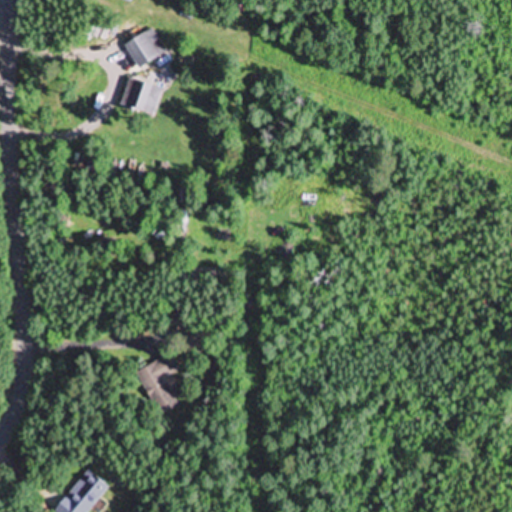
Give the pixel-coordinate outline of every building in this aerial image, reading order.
[(123,47),(139,71),(164,55),(148,31),(123,47)] [(150,118),(163,93),(132,78),(120,104),(150,118)] [(165,326),(183,326),(183,303),(165,303),(165,326)] [(188,355),(211,355),(211,331),(188,331),(188,355)] [(136,373),(159,418),(179,407),(165,380),(180,373),(171,355),(136,373)] [(54,511),(89,511),(108,489),(88,472),(54,511)]
